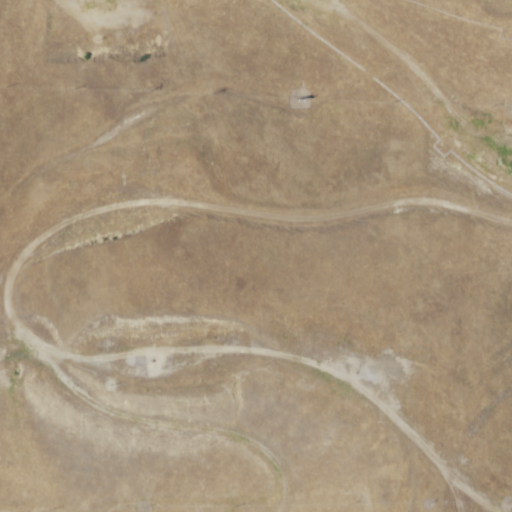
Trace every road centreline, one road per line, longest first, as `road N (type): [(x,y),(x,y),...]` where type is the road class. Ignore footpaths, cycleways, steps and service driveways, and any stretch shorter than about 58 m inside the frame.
road 1 (track): [(511,277),(253,242),(48,231),(0,252),(12,374),(27,405),(159,468),(197,511)]
road 2 (track): [(496,511),(448,473),(411,458),(390,426),(164,336),(12,374)]
road 3 (track): [(511,138),(381,29),(370,0)]
